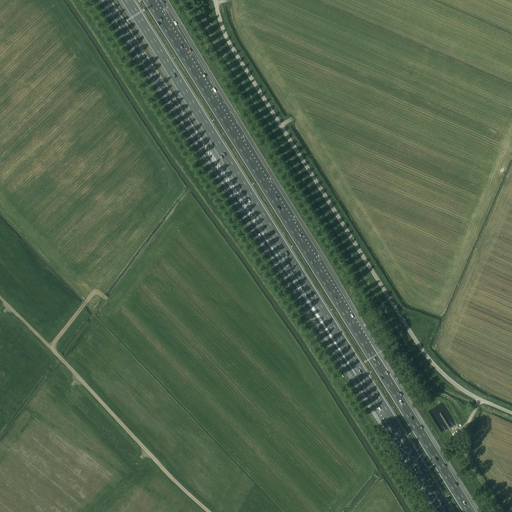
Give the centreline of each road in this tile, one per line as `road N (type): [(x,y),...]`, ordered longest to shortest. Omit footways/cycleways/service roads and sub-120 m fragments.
road 1 (motorway): [(469,511),(149,0)]
road 2 (unclassified): [(475,402),(433,371),(412,343),(220,40),(208,0)]
road 3 (motorway): [(107,0),(342,359),(367,383)]
road 4 (motorway): [(127,0),(367,383)]
road 5 (motorway): [(367,383),(448,511)]
